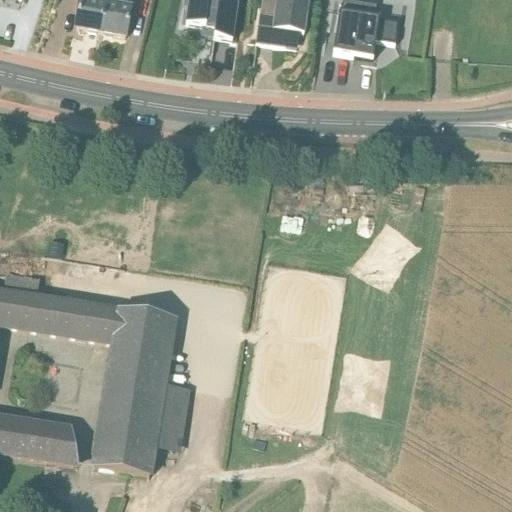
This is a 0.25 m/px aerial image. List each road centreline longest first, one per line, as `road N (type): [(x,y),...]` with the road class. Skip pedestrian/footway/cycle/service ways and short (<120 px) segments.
road 1 (secondary): [(511,126),(199,112),(0,73)]
road 2 (unknown): [(64,511),(88,373)]
